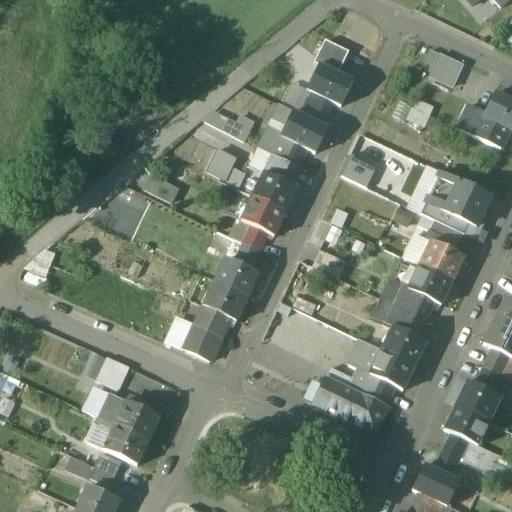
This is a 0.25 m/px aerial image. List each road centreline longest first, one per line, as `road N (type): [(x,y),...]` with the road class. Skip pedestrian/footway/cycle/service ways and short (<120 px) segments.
road 1 (residential): [(0,279),(339,0)]
road 2 (residential): [(230,391),(399,24)]
road 3 (residential): [(511,224),(400,470)]
road 4 (residential): [(205,385),(0,295)]
road 5 (residential): [(400,470),(230,391)]
road 6 (residential): [(399,24),(511,80)]
